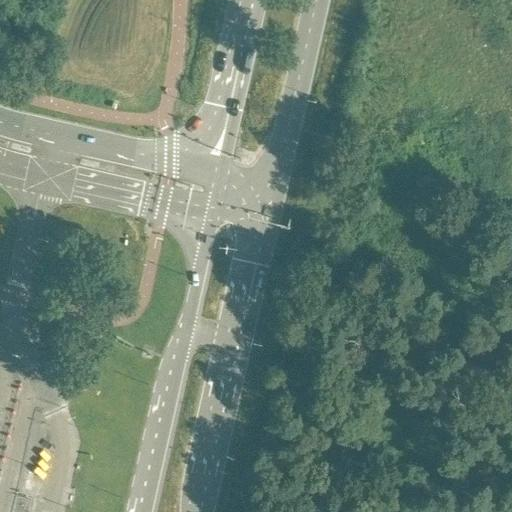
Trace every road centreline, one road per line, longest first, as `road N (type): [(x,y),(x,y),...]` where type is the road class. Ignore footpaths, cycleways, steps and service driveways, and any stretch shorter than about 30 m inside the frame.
road 1 (tertiary): [(221,177),(0,123)]
road 2 (tertiary): [(0,171),(212,215)]
road 3 (secondary): [(275,211),(319,0)]
road 4 (secondary): [(257,0),(221,177)]
road 5 (secondary): [(182,339),(144,511)]
road 6 (secondary): [(205,511),(241,356)]
road 7 (secondary): [(241,356),(275,211)]
road 8 (secondary): [(212,215),(182,339)]
